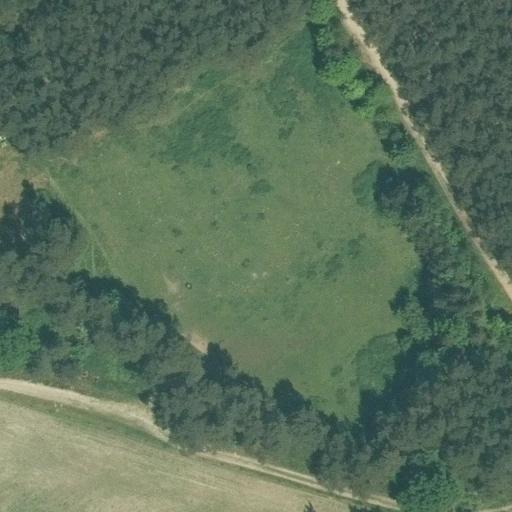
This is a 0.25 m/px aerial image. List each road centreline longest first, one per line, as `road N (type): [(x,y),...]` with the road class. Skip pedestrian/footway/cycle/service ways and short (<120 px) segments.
road 1 (track): [(411,511),(168,443),(142,419),(0,379)]
road 2 (track): [(511,305),(335,0)]
